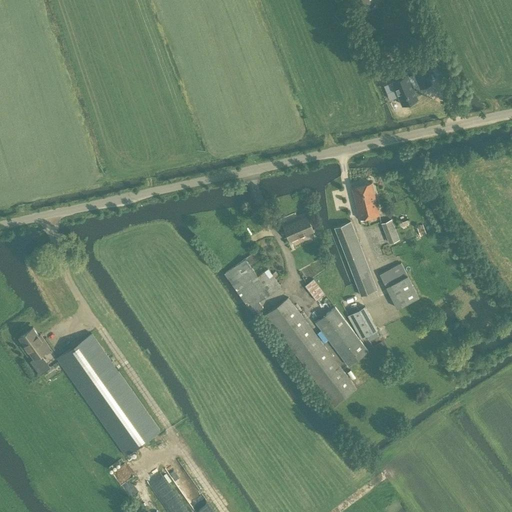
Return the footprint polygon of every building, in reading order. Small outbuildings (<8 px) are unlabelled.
[(407,85),(410,93),(420,88),(416,79),(420,77),(421,80),(429,76),(422,60),(414,63),(416,66),(413,68),(412,66),(395,73),(401,87),(407,85)] [(360,219),(379,214),(371,182),(352,187),(360,219)] [(290,241),(313,231),(307,216),(284,226),(290,241)] [(400,240),(392,219),(381,223),(389,244),(400,240)] [(361,295),(377,289),(351,221),(335,227),(361,295)] [(244,258),(225,272),(254,314),(263,307),(259,302),(281,287),(268,269),(257,276),(244,258)] [(397,308),(418,297),(400,263),(379,274),(397,308)] [(325,295),(313,279),(305,285),(317,301),(325,295)] [(334,406),(356,389),(288,298),(265,314),(334,406)] [(364,306),(348,315),(361,339),(377,329),(364,306)] [(348,366),(368,351),(335,307),(315,322),(348,366)] [(19,337),(33,358),(30,361),(40,375),(50,367),(41,354),(49,348),(43,339),(42,340),(33,328),(19,337)] [(125,456),(160,431),(91,334),(56,358),(125,456)]
